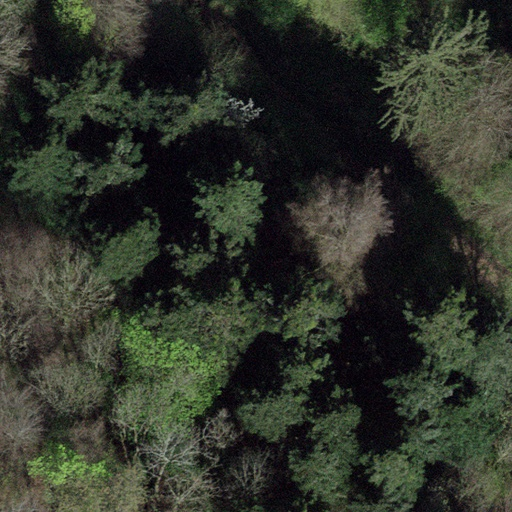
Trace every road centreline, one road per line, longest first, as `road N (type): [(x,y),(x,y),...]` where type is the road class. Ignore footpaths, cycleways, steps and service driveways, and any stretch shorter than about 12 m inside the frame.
road 1 (track): [(511,289),(200,0)]
road 2 (track): [(0,371),(54,419),(101,511)]
